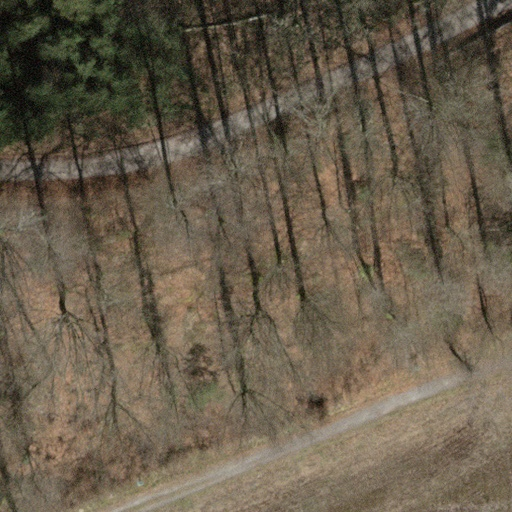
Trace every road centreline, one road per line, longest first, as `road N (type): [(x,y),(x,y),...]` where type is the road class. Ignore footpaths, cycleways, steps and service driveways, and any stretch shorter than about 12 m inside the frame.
road 1 (track): [(0,145),(227,146),(511,0)]
road 2 (track): [(106,511),(511,352)]
